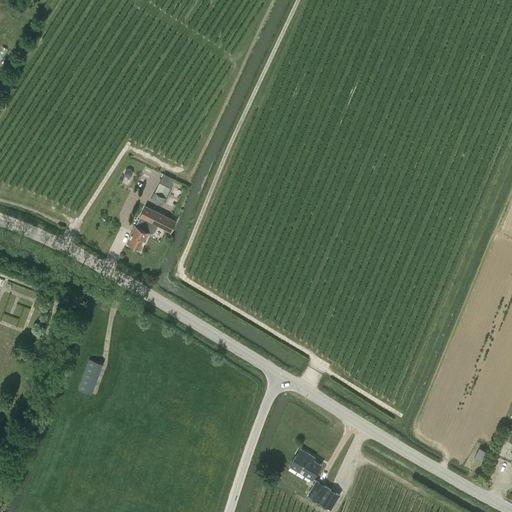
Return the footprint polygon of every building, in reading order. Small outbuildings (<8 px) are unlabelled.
[(170,188),(174,179),(163,173),(159,182),(170,188)] [(162,205),(166,197),(154,192),(150,199),(162,205)] [(176,221),(145,205),(139,217),(141,218),(137,226),(135,225),(127,242),(141,249),(149,233),(150,234),(155,232),(158,226),(170,232),(176,221)] [(77,389),(92,394),(102,363),(88,359),(77,389)] [(473,457),(480,461),(486,450),(479,447),(473,457)] [(321,465),(313,460),(315,457),(300,448),(289,465),(312,479),(321,465)] [(331,510),(340,495),(316,480),(306,495),(331,510)]
